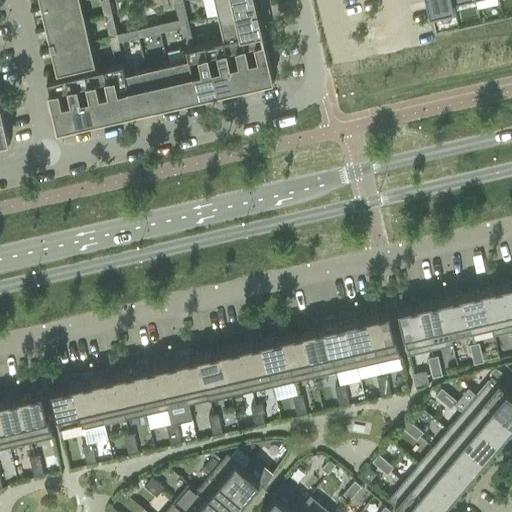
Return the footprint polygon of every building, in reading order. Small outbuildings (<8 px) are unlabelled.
[(74,0),(42,8),(47,29),(85,20),(80,0),(74,0)] [(101,2),(105,16),(112,14),(109,0),(101,2)] [(177,0),(175,1),(179,19),(187,17),(183,0),(177,0)] [(215,0),(219,15),(256,6),(255,2),(255,1),(255,0),(215,0)] [(427,0),(431,16),(455,10),(453,1),(452,1),(451,0),(427,0)] [(256,6),(219,15),(224,38),(242,34),(262,29),(261,24),(257,9),(262,8),(261,5),(256,6)] [(47,29),(52,50),(90,41),(85,20),(47,29)] [(175,20),(158,23),(160,31),(177,27),(175,20)] [(106,23),(109,36),(117,35),(114,22),(106,23)] [(160,31),(158,23),(142,27),(144,35),(160,31)] [(190,27),(181,29),(188,58),(197,95),(203,93),(205,98),(217,95),(216,90),(215,90),(204,42),(194,45),(190,27)] [(121,32),(123,40),(139,36),(137,28),(121,32)] [(262,29),(242,34),(253,82),(254,82),(260,80),(261,85),(274,82),(262,30),(262,29)] [(224,38),(223,38),(234,86),(235,86),(241,85),(242,90),(255,87),(254,82),(253,82),(242,34),(224,38)] [(117,35),(109,36),(112,50),(120,48),(117,35)] [(223,38),(204,42),(215,90),(216,90),(217,90),(222,89),(223,94),(236,91),(235,86),(234,86),(223,38)] [(90,41),(52,50),(57,72),(95,63),(90,41)] [(188,58),(167,62),(175,100),(176,100),(196,95),(197,95),(188,58)] [(122,62),(103,66),(114,114),(113,114),(115,119),(128,116),(127,111),(133,110),(124,72),(122,62)] [(167,62),(146,67),(154,105),(175,100),(167,62)] [(103,66),(84,71),(95,119),(96,123),(109,120),(108,116),(113,114),(114,114),(103,66)] [(125,72),(124,72),(133,110),(153,105),(154,105),(146,67),(125,72)] [(84,71),(65,75),(76,123),(77,128),(90,125),(89,120),(94,119),(95,119),(84,71)] [(65,75),(46,79),(58,132),(72,129),(71,124),(76,123),(65,75)] [(0,101),(0,145),(10,143),(0,101)] [(483,288),(492,325),(491,325),(493,334),(511,330),(511,316),(504,283),(501,284),(502,286),(496,287),(495,285),(483,288)] [(462,293),(471,330),(491,325),(492,325),(483,288),(480,289),(481,290),(475,292),(474,290),(462,293)] [(471,330),(462,293),(459,293),(460,295),(454,297),(453,295),(441,298),(452,344),(453,344),(452,339),(473,334),(471,330)] [(452,344),(441,298),(438,298),(439,300),(433,302),(432,300),(420,303),(431,349),(452,344)] [(431,349),(420,303),(417,303),(418,305),(411,306),(411,305),(398,308),(409,354),(431,349)] [(367,315),(378,361),(400,356),(389,310),(386,311),(386,312),(380,314),(379,312),(367,315)] [(378,361),(367,315),(364,315),(365,317),(359,319),(358,317),(346,320),(357,366),(378,361)] [(357,366),(346,320),(343,320),(344,322),(338,324),(337,322),(325,325),(336,371),(357,366)] [(336,371),(325,325),(322,325),(323,327),(317,328),(316,327),(304,329),(315,376),(336,371)] [(283,334),(294,381),(315,376),(304,329),(301,330),(302,332),(296,333),(295,331),(283,334)] [(294,381),(283,334),(280,335),(281,337),(274,338),(274,336),(262,339),(273,385),(294,381)] [(241,344),(252,390),(273,385),(262,339),(259,340),(260,342),(253,343),(253,341),(241,344)] [(481,352),(479,342),(469,344),(471,354),(481,352)] [(252,390),(241,344),(238,345),(239,346),(232,348),(232,346),(220,349),(231,395),(252,390)] [(199,354),(210,400),(231,395),(220,349),(217,349),(218,351),(211,353),(211,351),(199,354)] [(471,354),(474,364),(483,362),(481,352),(471,354)] [(210,400),(199,354),(196,354),(197,356),(190,358),(190,356),(178,359),(188,404),(208,399),(209,400),(210,400)] [(440,365),(437,355),(428,358),(430,367),(440,365)] [(169,361),(157,363),(167,409),(170,420),(191,415),(188,404),(178,359),(175,359),(175,361),(169,362),(169,361)] [(167,409),(157,363),(154,364),(154,366),(148,367),(148,365),(136,368),(146,413),(167,409)] [(430,367),(432,377),(442,375),(440,365),(430,367)] [(497,379),(502,373),(495,367),(489,373),(497,379)] [(146,413),(136,368),(133,369),(133,371),(127,372),(127,370),(115,373),(123,409),(122,409),(124,418),(146,413)] [(106,375),(94,378),(102,414),(103,414),(105,423),(124,418),(122,409),(123,409),(115,373),(112,374),(112,376),(106,377),(106,375)] [(376,376),(379,386),(388,384),(386,374),(376,376)] [(476,394),(511,424),(511,394),(511,393),(491,376),(476,394)] [(85,380),(73,383),(81,420),(80,420),(81,425),(82,428),(83,433),(86,444),(87,443),(91,442),(107,439),(104,423),(105,423),(103,414),(102,414),(94,378),(91,379),(91,380),(85,382),(85,380)] [(64,385),(51,388),(59,425),(62,438),(83,433),(82,428),(81,425),(80,420),(81,420),(73,383),(70,383),(70,385),(64,387),(64,385)] [(346,394),(344,384),(334,386),(337,396),(346,394)] [(390,394),(388,384),(379,386),(381,396),(390,394)] [(435,395),(442,401),(449,394),(441,387),(435,395)] [(30,441),(52,436),(42,390),(38,391),(39,393),(32,394),(32,392),(20,395),(30,441)] [(304,403),(302,394),(292,396),(294,406),(304,403)] [(337,396),(339,406),(349,404),(346,394),(337,396)] [(457,400),(449,394),(442,401),(450,408),(457,400)] [(461,411),(498,442),(511,424),(476,394),(461,411)] [(30,441),(20,395),(17,396),(17,398),(11,399),(11,397),(0,399),(0,405),(9,446),(30,441)] [(252,415),(262,414),(264,413),(262,403),(250,406),(252,415)] [(294,406),(297,416),(306,413),(304,403),(294,406)] [(0,448),(9,446),(0,405),(0,448)] [(447,428),(483,459),(498,442),(461,411),(447,428)] [(220,423),(218,413),(208,415),(210,425),(220,423)] [(264,423),(262,414),(252,415),(255,425),(264,423)] [(415,425),(408,419),(401,426),(408,433),(415,425)] [(178,433),(175,423),(166,425),(168,435),(178,433)] [(210,425),(212,435),(222,433),(220,423),(210,425)] [(408,433),(416,439),(423,431),(415,425),(408,433)] [(432,446),(468,477),(483,459),(447,428),(432,446)] [(136,442),(133,433),(124,435),(126,445),(136,442)] [(168,435),(170,445),(180,442),(178,433),(168,435)] [(94,452),(91,442),(82,445),(84,454),(94,452)] [(126,445),(128,454),(138,452),(136,442),(126,445)] [(236,444),(228,453),(242,465),(249,455),(236,444)] [(468,477),(432,446),(417,463),(453,494),(468,477)] [(84,454),(86,464),(96,462),(94,452),(84,454)] [(211,470),(243,499),(259,480),(242,465),(228,453),(227,452),(211,470)] [(371,461),(379,467),(385,460),(378,453),(371,461)] [(41,464),(39,454),(29,457),(31,466),(41,464)] [(211,471),(218,461),(212,456),(204,465),(211,471)] [(327,473),(335,464),(329,459),(321,468),(327,473)] [(393,466),(385,460),(379,467),(387,474),(393,466)] [(402,481),(439,511),(453,494),(417,463),(402,481)] [(31,466),(34,476),(43,474),(41,464),(31,466)] [(231,511),(243,499),(211,470),(195,489),(221,511),(231,511)] [(144,485),(150,491),(158,481),(152,476),(144,485)] [(355,492),(361,486),(354,480),(349,487),(355,492)] [(164,487),(158,481),(150,491),(156,496),(164,487)] [(276,494),(260,511),(306,511),(317,500),(310,494),(305,500),(298,494),(283,481),(273,493),(276,494)] [(438,511),(439,511),(402,481),(387,499),(402,511),(438,511)] [(172,501),(184,511),(221,511),(195,489),(188,482),(172,501)] [(349,487),(343,494),(349,499),(355,492),(349,487)] [(331,511),(317,500),(306,511),(331,511)] [(163,511),(184,511),(172,501),(163,511)]
